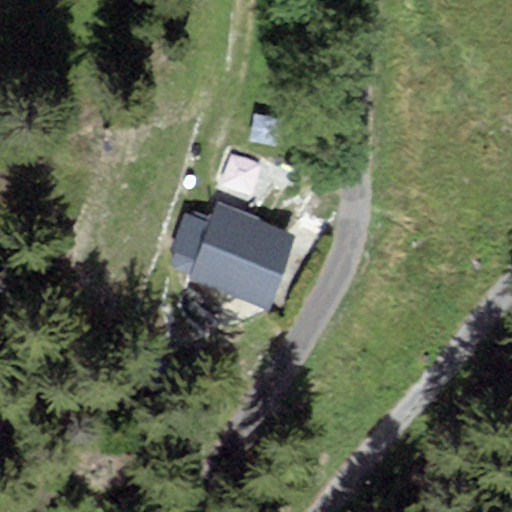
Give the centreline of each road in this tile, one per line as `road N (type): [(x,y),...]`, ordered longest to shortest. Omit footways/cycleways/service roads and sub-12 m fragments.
road 1 (track): [(166,511),(294,315),(346,153),(353,0)]
road 2 (track): [(319,511),(511,287)]
